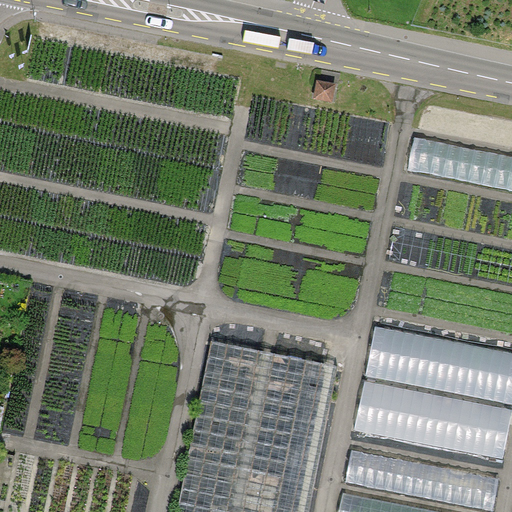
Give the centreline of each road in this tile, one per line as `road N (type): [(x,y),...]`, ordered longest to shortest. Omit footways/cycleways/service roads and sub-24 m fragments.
road 1 (unknown): [(310,511),(403,58)]
road 2 (unknown): [(0,250),(168,283),(187,294),(191,321),(154,511)]
road 3 (secondary): [(305,36),(511,83)]
road 4 (secondary): [(99,0),(305,36)]
